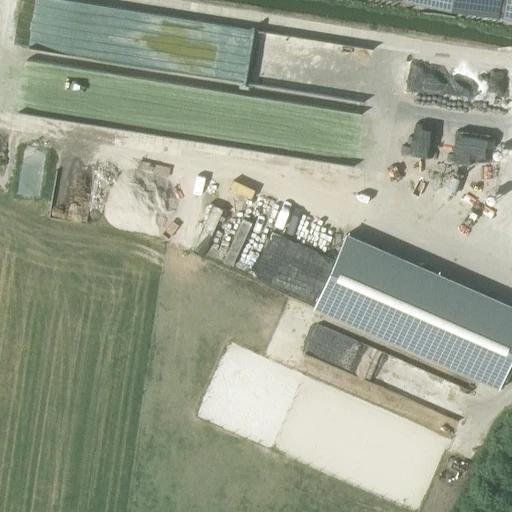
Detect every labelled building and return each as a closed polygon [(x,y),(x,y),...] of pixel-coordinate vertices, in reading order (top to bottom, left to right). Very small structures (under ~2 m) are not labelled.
[(511,0),(403,0),(511,18),(511,0)] [(405,159),(453,162),(453,156),(473,158),(476,127),(408,121),(405,159)] [(444,185),(434,212),(471,226),(481,200),(444,185)] [(313,308),(496,388),(511,351),(511,308),(345,235),(313,308)] [(460,419),(472,388),(349,337),(338,364),(443,408),(442,412),(460,419)]
